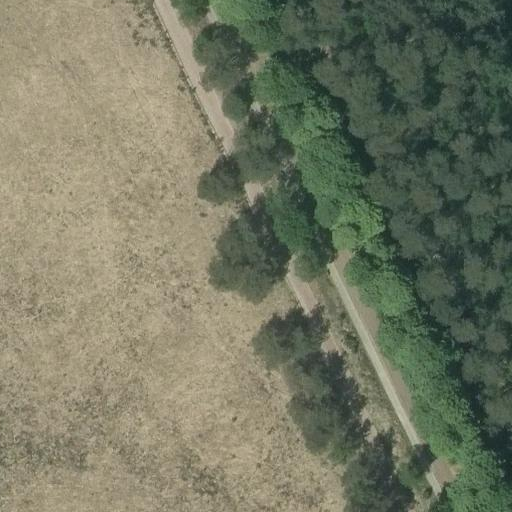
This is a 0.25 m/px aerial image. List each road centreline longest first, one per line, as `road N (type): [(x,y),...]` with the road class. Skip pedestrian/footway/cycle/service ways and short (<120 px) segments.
road 1 (track): [(402,511),(157,0)]
road 2 (track): [(459,511),(217,0)]
road 3 (track): [(247,65),(511,34)]
